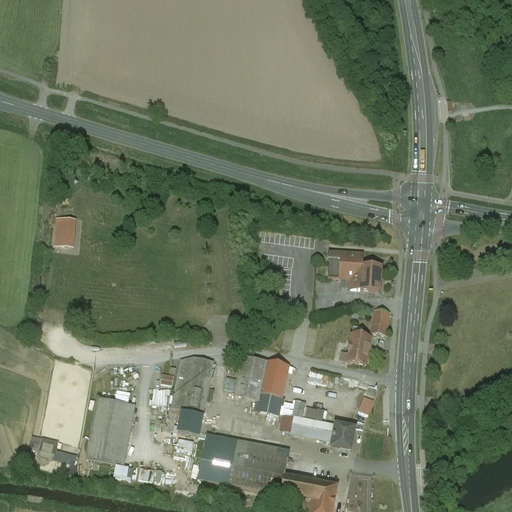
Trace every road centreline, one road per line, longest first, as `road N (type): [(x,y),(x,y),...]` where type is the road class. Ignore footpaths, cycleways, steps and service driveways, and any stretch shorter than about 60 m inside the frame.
road 1 (tertiary): [(0,102),(300,189),(422,212)]
road 2 (secondary): [(412,511),(405,423),(422,212)]
road 3 (secondary): [(422,212),(424,99),(407,0)]
